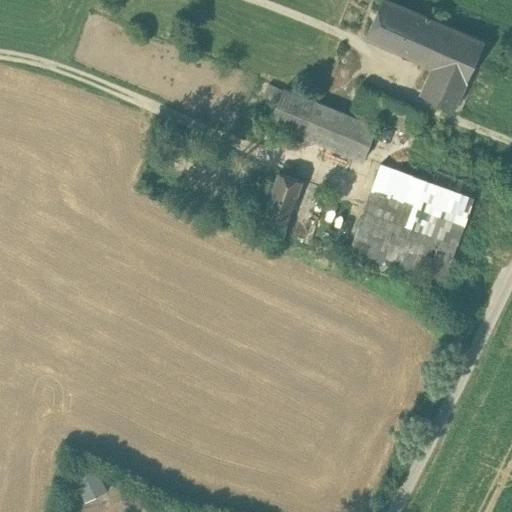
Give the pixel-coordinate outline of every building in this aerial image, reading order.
[(419,10),(396,0),(381,0),(366,36),(401,51),(419,10)] [(484,38),(419,10),(401,51),(431,64),(420,90),(431,95),(455,105),(484,38)] [(426,109),(364,82),(355,102),(417,129),(426,109)] [(377,126),(284,87),(270,121),(364,159),(377,126)] [(473,198),(381,163),(346,259),(440,293),(473,198)] [(302,179),(279,171),(260,225),(283,234),(302,179)] [(96,468),(75,478),(84,498),(105,487),(96,468)]
